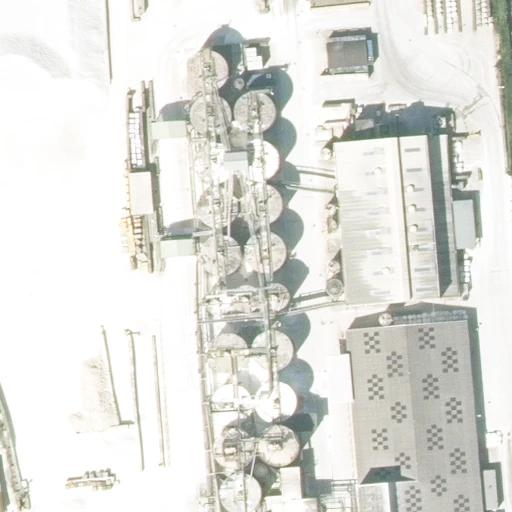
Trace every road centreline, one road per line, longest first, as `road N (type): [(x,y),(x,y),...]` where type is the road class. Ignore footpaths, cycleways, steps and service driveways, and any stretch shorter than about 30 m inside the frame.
road 1 (unknown): [(123,511),(117,29),(175,28)]
road 2 (unknown): [(287,19),(324,511)]
road 3 (unknown): [(175,28),(193,511)]
road 4 (unknown): [(380,0),(386,59),(401,74),(454,89),(478,109),(487,132),(511,387)]
